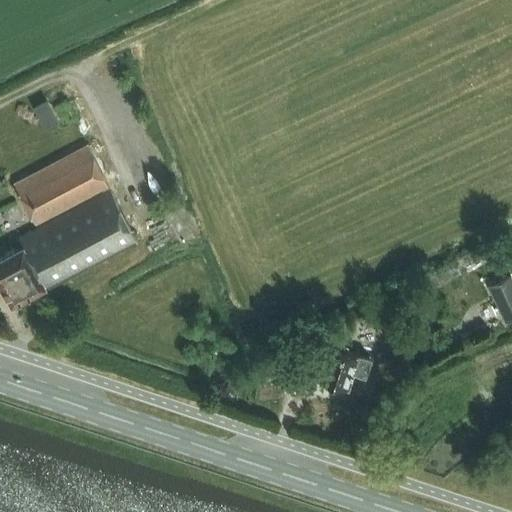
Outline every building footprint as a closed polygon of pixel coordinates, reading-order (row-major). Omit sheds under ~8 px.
[(45,125),(56,120),(46,101),(35,106),(45,125)] [(35,224),(108,186),(87,144),(14,183),(35,224)] [(137,242),(134,235),(110,189),(18,238),(22,245),(0,257),(0,285),(10,305),(44,286),(46,290),(137,242)] [(511,318),(511,282),(509,278),(488,289),(505,322),(511,318)] [(327,343),(316,377),(346,387),(351,370),(364,375),(370,357),(357,353),(345,349),(347,344),(335,341),(334,345),(327,343)]
